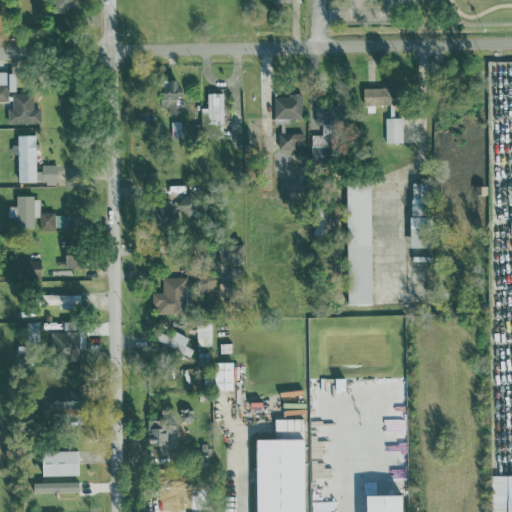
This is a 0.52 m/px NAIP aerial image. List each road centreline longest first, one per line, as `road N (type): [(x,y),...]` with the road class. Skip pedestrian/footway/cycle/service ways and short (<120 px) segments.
road 1 (residential): [(0,52),(511,41)]
road 2 (residential): [(110,0),(117,511)]
